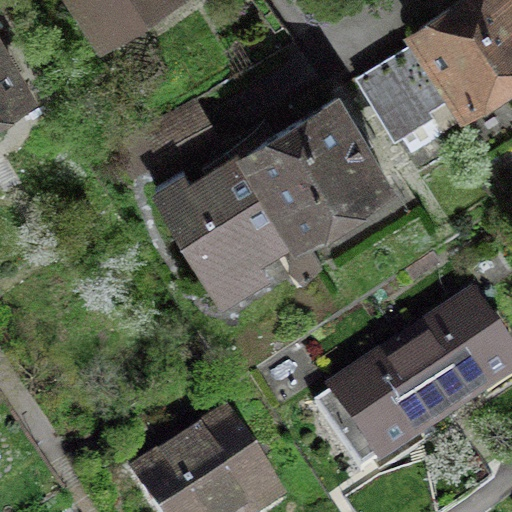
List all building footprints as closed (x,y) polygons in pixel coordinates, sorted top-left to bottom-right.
[(88,0),(105,26),(144,0),(88,0)] [(511,72),(511,0),(456,0),(417,26),(422,34),(390,54),(425,109),(458,87),(468,102),(511,72)] [(0,105),(23,92),(0,53),(0,105)] [(425,109),(390,54),(356,76),(394,136),(428,114),(425,109)] [(217,133),(195,97),(144,127),(165,164),(217,133)] [(333,97),(249,150),(299,229),(383,178),(333,97)] [(299,229),(249,150),(197,182),(187,166),(159,183),(228,293),(267,269),(258,255),(299,229)] [(511,356),(472,297),(402,344),(448,413),(483,390),(481,386),(511,365),(511,356)] [(448,413),(402,344),(333,389),(377,455),(415,431),(417,434),(448,413)] [(249,511),(279,495),(226,412),(134,471),(160,511),(249,511)]
